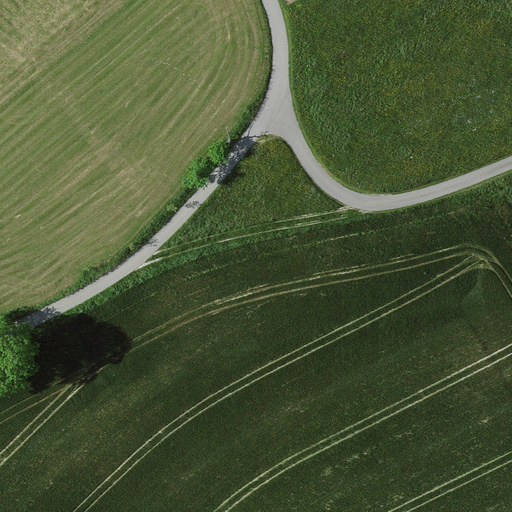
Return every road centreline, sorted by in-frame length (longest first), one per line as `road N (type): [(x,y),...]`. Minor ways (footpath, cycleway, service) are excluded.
road 1 (unclassified): [(271,0),(280,87),(261,126),(139,258),(0,338)]
road 2 (track): [(360,202),(338,215),(139,258)]
